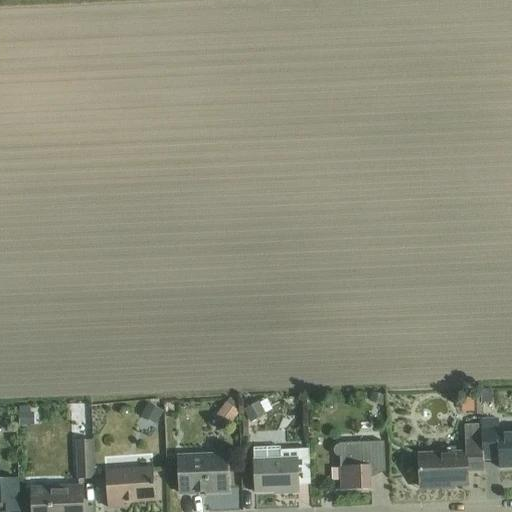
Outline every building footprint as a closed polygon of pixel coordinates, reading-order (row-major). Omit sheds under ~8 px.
[(385,396),(381,395),(372,392),(371,395),(369,400),(382,404),(385,396)] [(491,392),(481,393),(481,403),(492,403),(491,392)] [(240,412),(226,402),(218,414),(231,424),(240,412)] [(261,402),(246,410),(251,421),(266,413),(261,402)] [(163,413),(149,404),(142,415),(156,423),(163,413)] [(31,409),(20,409),(20,416),(20,428),(32,428),(32,416),(31,416),(31,409)] [(481,421),(481,427),(482,461),(498,460),(499,469),(511,468),(511,434),(499,435),(498,421),(481,421)] [(442,455),(418,456),(419,488),(467,486),(467,472),(483,472),(482,461),(481,427),(465,427),(466,441),(464,441),(465,454),(456,455),(455,449),(442,450),(442,455)] [(77,480),(93,480),(91,441),(75,441),(77,480)] [(339,458),(341,492),(370,491),(369,473),(384,472),(383,443),(338,444),(338,445),(335,446),(333,449),(333,452),(333,455),(336,457),(339,458)] [(308,450),(279,451),(279,448),(252,449),(254,494),(281,493),(281,495),(298,494),(297,486),(309,485),(308,450)] [(179,494),(226,492),(225,457),(178,459),(179,494)] [(104,472),(107,508),(122,507),(122,503),(155,501),(152,469),(104,472)] [(0,511),(19,511),(18,480),(0,480),(0,511)] [(31,511),(82,511),(82,488),(31,490),(31,511)]
